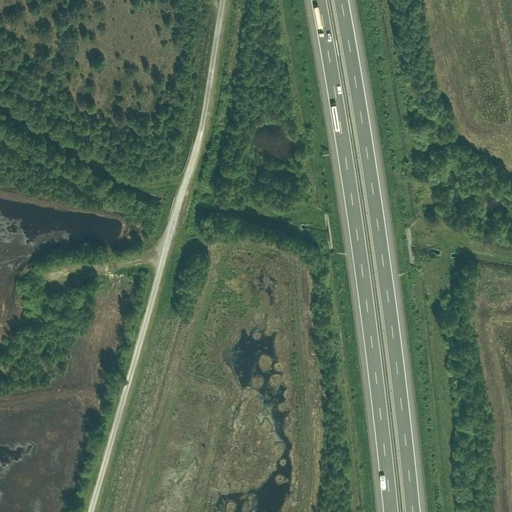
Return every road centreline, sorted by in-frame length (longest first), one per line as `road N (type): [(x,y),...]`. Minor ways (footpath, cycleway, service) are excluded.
road 1 (track): [(225,0),(197,156),(91,511)]
road 2 (motorway): [(318,0),(390,511)]
road 3 (motorway): [(412,511),(340,0)]
